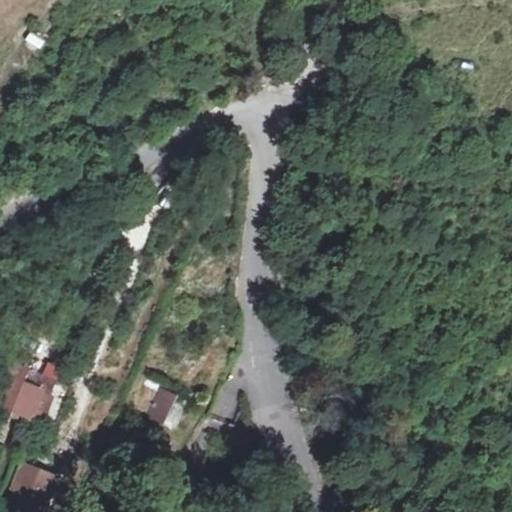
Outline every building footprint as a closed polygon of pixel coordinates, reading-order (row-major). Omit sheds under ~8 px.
[(14,412),(24,387),(14,383),(5,408),(14,412)] [(14,412),(53,427),(63,403),(51,397),(53,392),(41,387),(38,393),(24,387),(14,412)] [(135,413),(163,425),(175,401),(147,388),(135,413)] [(174,430),(185,405),(175,401),(163,425),(174,430)] [(258,487),(272,481),(265,463),(264,460),(250,466),(258,487)] [(39,511),(48,489),(22,479),(11,507),(22,511),(24,508),(34,511),(39,511)]
